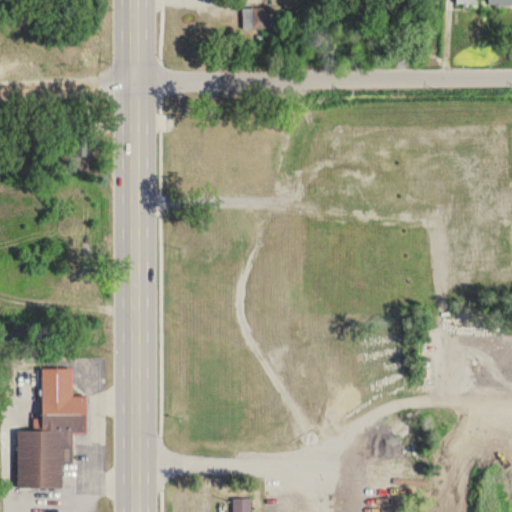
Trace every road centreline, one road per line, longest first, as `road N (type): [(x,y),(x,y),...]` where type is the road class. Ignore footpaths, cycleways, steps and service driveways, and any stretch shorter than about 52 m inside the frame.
road 1 (residential): [(0,86),(511,74)]
road 2 (secondary): [(135,511),(134,0)]
